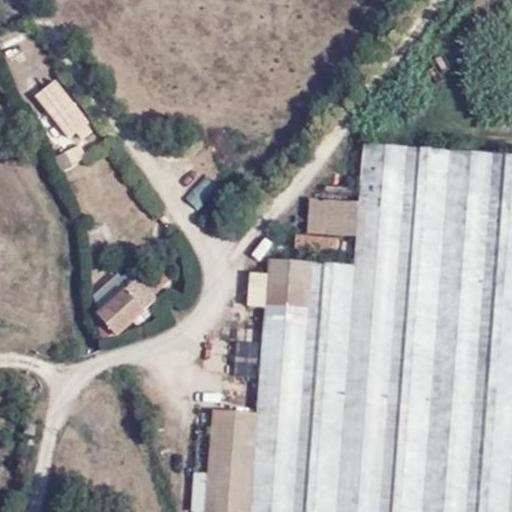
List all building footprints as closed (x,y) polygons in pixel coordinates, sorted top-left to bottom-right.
[(57,78),(35,95),(66,136),(88,119),(57,78)] [(53,155),(60,171),(87,158),(79,142),(53,155)] [(274,256),(272,272),(270,306),(260,407),(253,511),(511,511),(511,153),(371,142),(367,200),(363,234),(361,261),(274,256)] [(185,195),(198,208),(219,188),(206,175),(185,195)] [(310,230),(363,234),(367,200),(313,196),(310,230)] [(154,242),(152,215),(111,218),(113,244),(154,242)] [(139,274),(99,312),(120,335),(161,296),(139,274)] [(253,511),(260,407),(220,406),(210,511),(253,511)]
